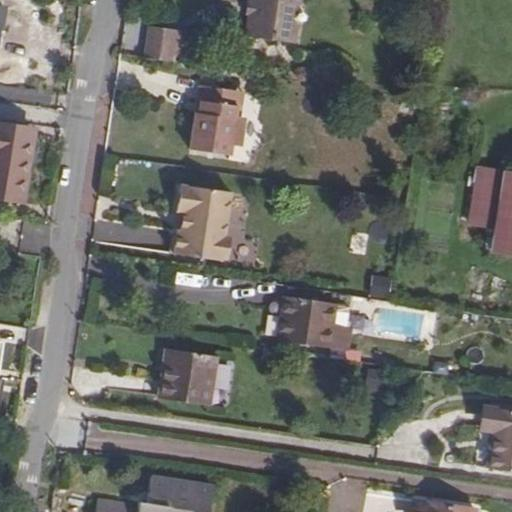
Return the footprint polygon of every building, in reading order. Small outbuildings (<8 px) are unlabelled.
[(300,4),(300,0),(252,0),(247,35),(262,37),(267,33),(276,34),(280,39),(295,41),(297,24),(293,19),(294,7),(300,4)] [(150,24),(145,58),(173,62),(178,28),(150,24)] [(200,86),(196,114),(200,114),(207,108),(208,102),(238,106),(237,116),(241,117),(244,91),(200,86)] [(200,114),(196,114),(191,150),(231,154),(232,143),(237,144),(242,139),(244,122),(241,117),(237,116),(238,106),(208,102),(207,108),(200,114)] [(0,195),(20,199),(31,128),(0,123),(0,195)] [(511,256),(511,174),(506,174),(493,253),(511,256)] [(178,210),(184,210),(187,211),(184,230),(181,230),(178,229),(175,253),(222,260),(222,258),(228,252),(229,240),(225,235),(231,191),(181,183),(178,210)] [(370,276),(368,296),(387,298),(389,278),(370,276)] [(284,314),(280,336),(343,346),(346,327),(327,324),(330,303),(282,296),(279,313),(284,314)] [(171,347),(168,375),(173,376),(177,348),(171,347)] [(221,355),(177,348),(173,376),(168,375),(165,397),(214,404),(221,355)] [(497,430),(492,468),(511,471),(511,409),(492,407),(489,429),(497,430)] [(137,502),(136,511),(208,511),(209,511),(214,487),(150,478),(148,496),(150,496),(149,503),(137,502)] [(421,511),(423,502),(370,493),(366,511),(421,511)] [(66,494),(65,508),(86,509),(86,495),(66,494)] [(96,500),(94,511),(130,511),(132,505),(96,500)]
